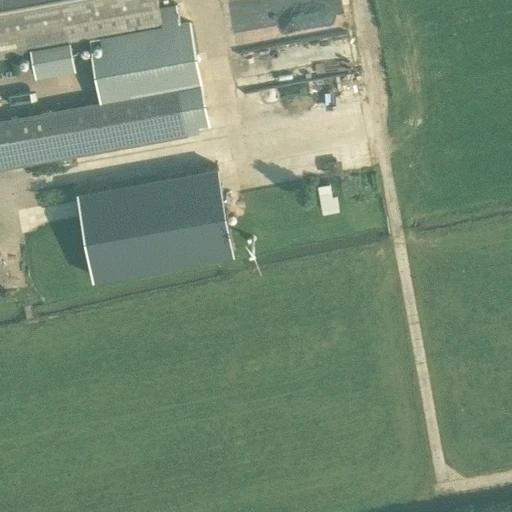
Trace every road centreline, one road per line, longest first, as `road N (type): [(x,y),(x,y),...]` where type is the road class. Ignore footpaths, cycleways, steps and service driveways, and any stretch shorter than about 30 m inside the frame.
road 1 (track): [(354,0),(443,495),(511,483)]
road 2 (track): [(0,195),(228,154),(208,42),(358,17)]
